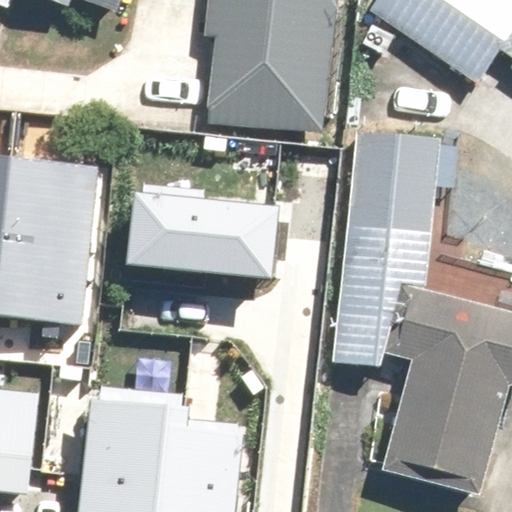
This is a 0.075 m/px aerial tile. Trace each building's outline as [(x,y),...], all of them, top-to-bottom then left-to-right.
[(21,0),(106,28),(115,0),(21,0)] [(206,45),(199,128),(315,143),(327,0),(199,0),(196,43),(206,45)] [(511,2),(509,0),(374,0),(362,17),(466,92),(487,63),(511,81),(511,2)] [(510,400),(511,394),(511,323),(410,297),(426,145),(350,137),(324,367),(366,380),(384,363),(401,364),(374,479),(466,506),(499,397),(510,400)] [(0,158),(0,316),(87,325),(102,169),(0,158)] [(142,188),(133,253),(272,271),(281,206),(142,188)] [(0,489),(32,493),(43,392),(0,387),(0,489)] [(89,400),(75,511),(234,511),(245,418),(89,400)]
